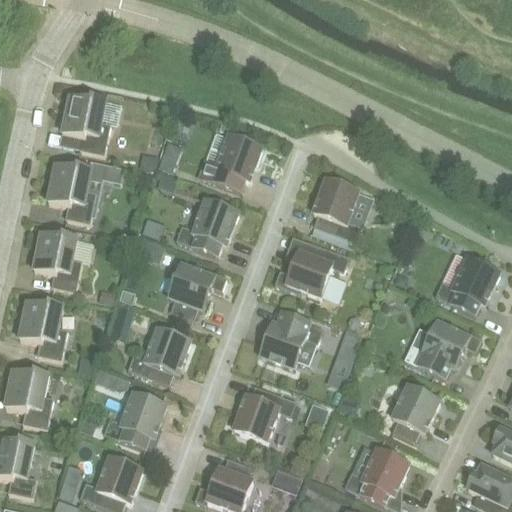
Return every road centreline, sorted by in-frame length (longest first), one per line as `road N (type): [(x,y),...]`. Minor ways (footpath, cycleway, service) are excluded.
road 1 (residential): [(169,511),(305,151)]
road 2 (residential): [(428,511),(511,334)]
road 3 (residential): [(0,240),(33,83)]
